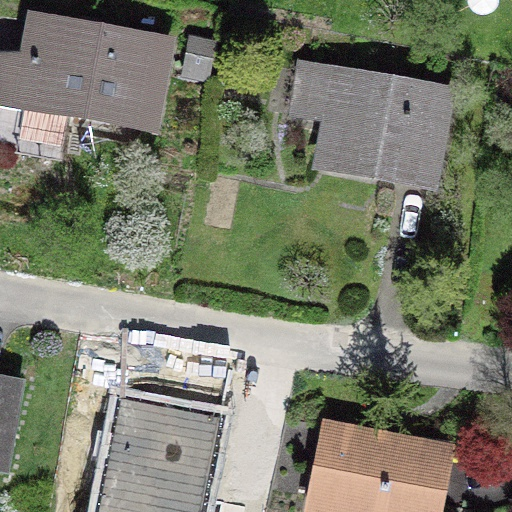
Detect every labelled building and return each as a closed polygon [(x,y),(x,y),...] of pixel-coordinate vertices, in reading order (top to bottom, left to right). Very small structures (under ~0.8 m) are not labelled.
[(168,44),(33,19),(26,61),(0,60),(0,106),(22,110),(23,105),(153,130),(168,44)] [(446,95),(304,70),(295,114),(329,121),(321,165),(430,184),(446,95)] [(0,464),(7,425),(14,426),(21,385),(0,381),(0,464)] [(205,511),(226,415),(117,392),(91,511),(205,511)] [(325,425),(308,511),(433,511),(445,452),(325,425)]
